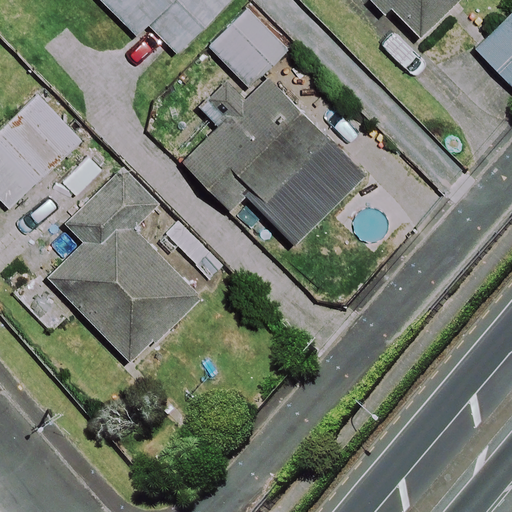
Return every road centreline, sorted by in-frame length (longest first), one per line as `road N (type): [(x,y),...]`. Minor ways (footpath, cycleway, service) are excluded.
road 1 (residential): [(511,173),(211,511),(48,511),(0,456)]
road 2 (secondary): [(414,511),(511,398)]
